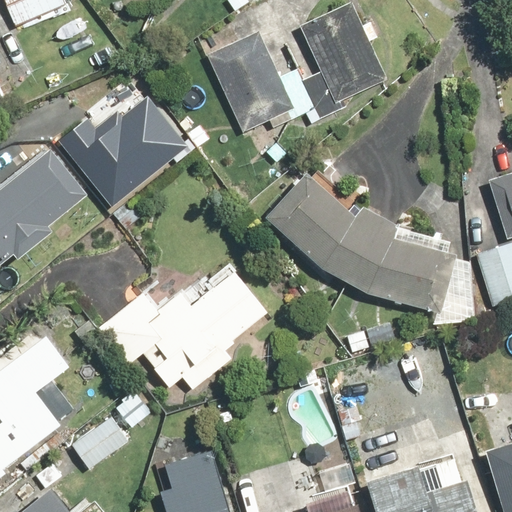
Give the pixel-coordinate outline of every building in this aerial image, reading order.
[(68,0),(6,0),(18,26),(70,4),(68,0)] [(265,31),(211,52),(244,133),(273,121),(277,130),(309,114),(314,125),(343,110),(341,104),(392,80),(373,41),(380,38),(373,22),(366,26),(354,1),(303,25),(308,36),(289,46),(301,70),(284,78),(265,31)] [(54,21),(32,31),(49,68),(71,58),(54,21)] [(0,110),(12,105),(0,78),(0,110)] [(89,113),(57,140),(111,203),(187,139),(149,94),(124,115),(117,106),(97,122),(89,113)] [(34,162),(37,165),(0,197),(0,271),(0,272),(18,257),(23,262),(59,231),(54,226),(93,192),(56,149),(49,155),(47,151),(34,162)] [(473,259),(459,259),(461,254),(404,239),(409,229),(368,205),(360,219),(312,173),(272,215),(329,271),(370,296),(431,311),(432,322),(476,320),(473,259)] [(511,173),(494,178),(511,239),(511,238),(511,173)] [(511,300),(511,242),(479,252),(494,306),(511,300)] [(272,310),(230,264),(214,279),(219,285),(197,305),(183,290),(162,309),(145,290),(98,334),(132,371),(147,357),(176,388),(186,379),(197,391),(235,356),(229,350),(272,310)] [(402,320),(348,336),(354,354),(408,338),(402,320)] [(52,336),(42,343),(36,335),(0,361),(0,480),(20,465),(17,462),(67,425),(64,421),(79,410),(58,381),(76,368),(52,336)] [(139,390),(118,407),(137,429),(157,412),(139,390)] [(133,441),(113,414),(75,444),(96,470),(133,441)] [(511,511),(511,444),(491,451),(511,511)] [(235,511),(216,451),(171,465),(178,487),(164,492),(170,511),(235,511)] [(374,482),(384,511),(481,511),(459,451),(374,482)] [(27,511),(79,511),(61,487),(27,511)] [(308,511),(364,511),(357,489),(307,506),(308,511)]
